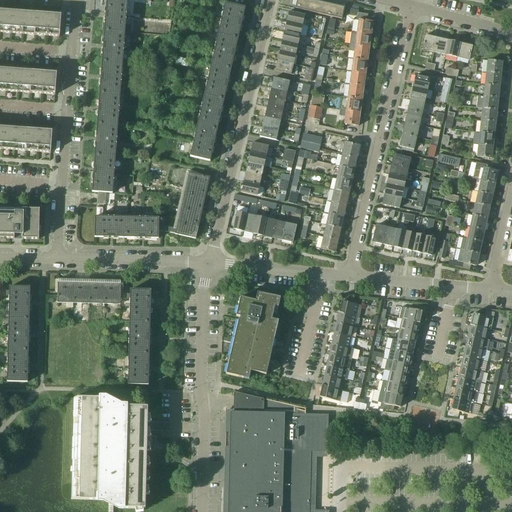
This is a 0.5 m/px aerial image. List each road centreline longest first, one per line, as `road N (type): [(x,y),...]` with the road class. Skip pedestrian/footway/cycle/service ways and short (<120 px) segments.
road 1 (residential): [(410,5),(349,279)]
road 2 (residential): [(209,263),(269,0)]
road 3 (residential): [(201,511),(201,296),(209,263)]
road 4 (residential): [(209,263),(56,259)]
road 5 (residential): [(209,263),(349,279)]
